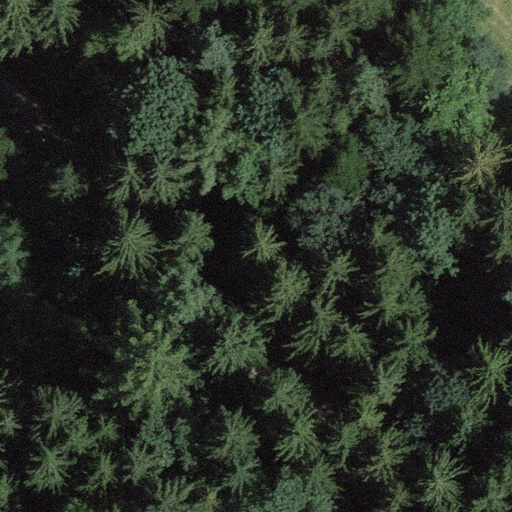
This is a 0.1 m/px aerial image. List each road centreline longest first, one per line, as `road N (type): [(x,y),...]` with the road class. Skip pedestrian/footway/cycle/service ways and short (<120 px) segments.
road 1 (track): [(0,56),(143,213),(498,511)]
road 2 (track): [(143,213),(337,511)]
